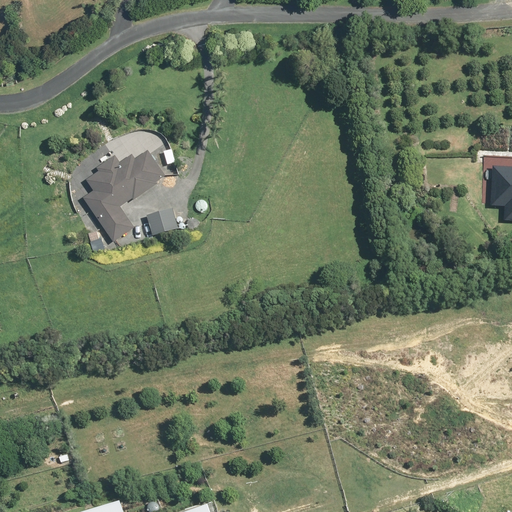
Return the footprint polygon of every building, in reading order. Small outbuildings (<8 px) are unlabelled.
[(122,208),(168,178),(151,152),(139,160),(135,154),(121,164),(116,156),(97,168),(100,172),(88,180),(95,192),(85,199),(113,242),(134,227),(122,208)] [(511,167),(493,167),(492,206),(505,207),(504,221),(511,221),(511,167)] [(180,231),(174,210),(147,217),(153,238),(180,231)] [(83,511),(126,511),(122,498),(83,511)] [(182,511),(209,511),(206,503),(182,511)]
